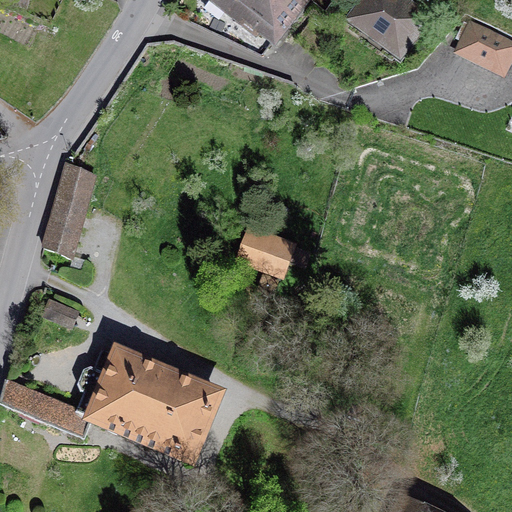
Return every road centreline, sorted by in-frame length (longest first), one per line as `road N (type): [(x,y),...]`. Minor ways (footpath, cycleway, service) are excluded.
road 1 (unknown): [(137,18),(373,106),(475,80)]
road 2 (residential): [(40,144),(76,108),(146,0)]
road 3 (tertiary): [(40,144),(0,319)]
